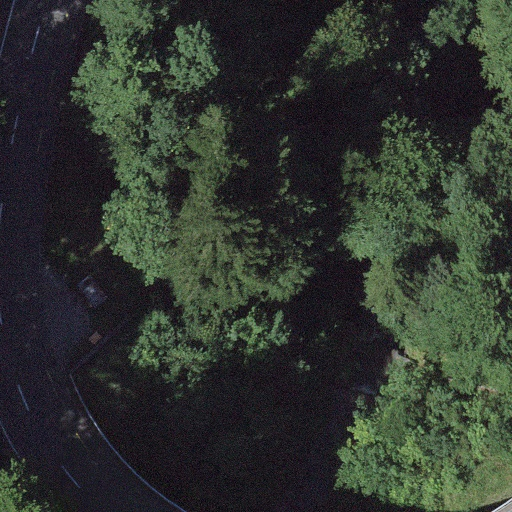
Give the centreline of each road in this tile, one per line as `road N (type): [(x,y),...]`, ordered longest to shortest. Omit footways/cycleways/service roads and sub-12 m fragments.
road 1 (secondary): [(0,316),(27,411),(103,511)]
road 2 (secondary): [(47,0),(16,113),(0,216)]
